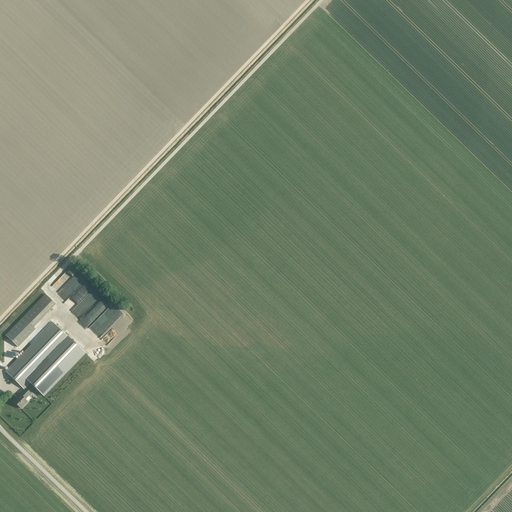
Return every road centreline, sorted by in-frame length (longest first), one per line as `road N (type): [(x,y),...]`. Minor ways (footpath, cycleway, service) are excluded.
road 1 (track): [(0,376),(59,310),(44,287),(322,0)]
road 2 (track): [(307,0),(0,318)]
road 3 (unclassified): [(86,511),(0,428)]
